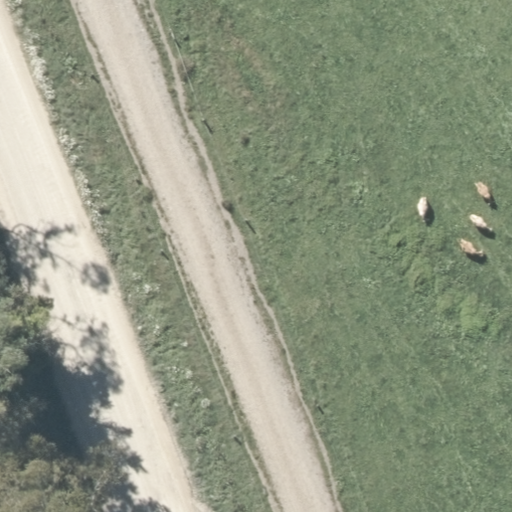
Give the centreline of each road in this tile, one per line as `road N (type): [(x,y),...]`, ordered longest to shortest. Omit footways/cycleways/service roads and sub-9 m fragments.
road 1 (track): [(122,0),(325,511)]
road 2 (unclassified): [(167,511),(0,74)]
